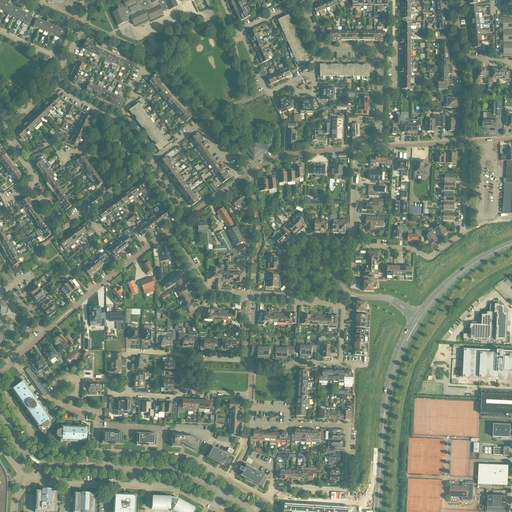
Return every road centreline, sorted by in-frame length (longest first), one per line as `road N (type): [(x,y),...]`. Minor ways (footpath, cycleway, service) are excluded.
road 1 (residential): [(144,167),(60,227),(1,132),(7,122)]
road 2 (secondary): [(377,511),(386,394),(417,318)]
road 3 (residential): [(362,243),(428,258),(462,235),(465,148)]
road 4 (residential): [(265,500),(186,457),(106,453)]
road 5 (residential): [(348,427),(344,489),(280,486),(265,500)]
road 6 (residential): [(379,147),(511,139)]
road 7 (residential): [(239,179),(199,126),(148,164)]
road 8 (residential): [(348,427),(248,423),(250,394)]
road 9 (residential): [(239,179),(280,156),(358,148)]
road 10 (residential): [(72,308),(168,231)]
road 11 (secondary): [(417,318),(459,274),(511,243)]
